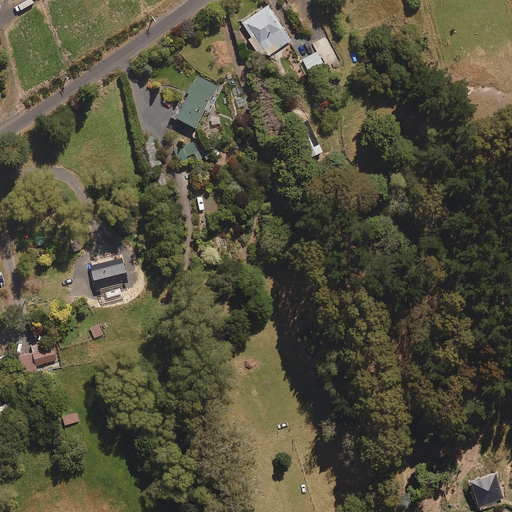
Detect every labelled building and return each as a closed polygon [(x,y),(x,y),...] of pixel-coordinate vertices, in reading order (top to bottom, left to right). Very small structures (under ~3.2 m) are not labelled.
[(34,4),(31,0),(26,0),(14,7),(18,13),(34,4)] [(291,40),(268,5),(241,22),(250,36),(247,37),(261,59),(291,40)] [(323,65),(316,51),(300,59),(307,73),(323,65)] [(207,111),(211,103),(209,102),(213,96),(215,97),(219,88),(196,76),(175,117),(195,128),(204,110),(207,111)] [(220,116),(209,116),(208,125),(219,126),(220,116)] [(322,152),(307,121),(295,126),(310,158),(322,152)] [(90,268),(96,291),(128,282),(121,259),(90,268)] [(102,334),(98,323),(89,327),(93,337),(102,334)] [(56,359),(52,340),(30,346),(31,352),(15,355),(19,374),(36,371),(34,364),(56,359)] [(79,421),(78,412),(62,416),(64,424),(79,421)] [(504,499),(495,472),(468,480),(478,510),(497,505),(496,502),(504,499)]
